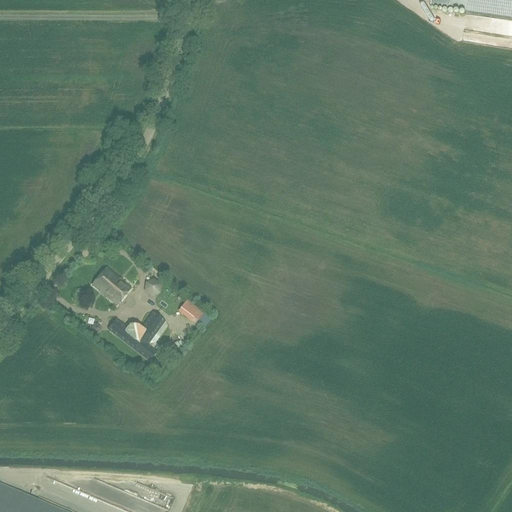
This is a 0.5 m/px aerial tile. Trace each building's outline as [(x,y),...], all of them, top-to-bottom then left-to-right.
[(511,17),(511,0),(431,0),(431,6),(511,17)] [(131,289),(119,278),(106,268),(92,285),(117,306),(131,289)] [(154,281),(147,284),(146,292),(153,296),(160,293),(161,285),(154,281)] [(204,312),(187,300),(179,312),(195,324),(204,312)] [(164,322),(152,313),(141,329),(138,327),(129,326),(127,329),(116,320),(108,330),(149,362),(157,352),(148,344),(164,322)] [(65,511),(0,484),(0,511),(65,511)]
